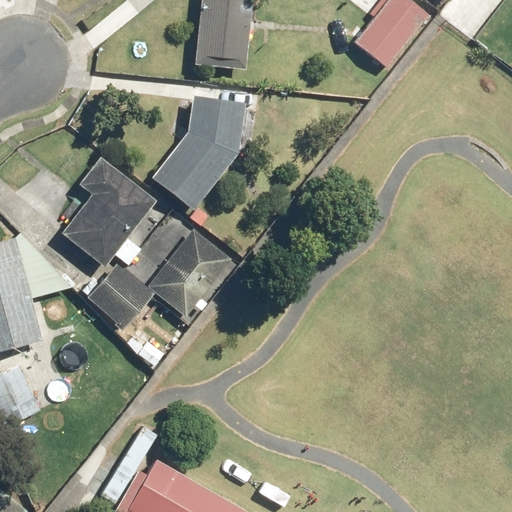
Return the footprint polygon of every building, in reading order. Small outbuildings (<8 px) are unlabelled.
[(251,62),(256,0),(205,0),(200,57),(251,62)] [(394,0),(364,39),(389,59),(426,11),(411,0),(394,0)] [(240,149),(246,98),(194,92),(188,140),(160,175),(195,204),(240,149)] [(110,262),(156,197),(99,157),(82,181),(96,191),(67,232),(110,262)] [(231,257),(195,229),(153,281),(190,310),(231,257)] [(0,344),(39,335),(16,238),(0,241),(0,344)] [(127,266),(93,297),(121,327),(155,297),(127,266)] [(43,409),(20,370),(0,382),(0,397),(16,424),(43,409)] [(262,511),(151,446),(115,506),(125,511),(262,511)] [(0,478),(0,511),(21,511),(30,501),(0,478)]
